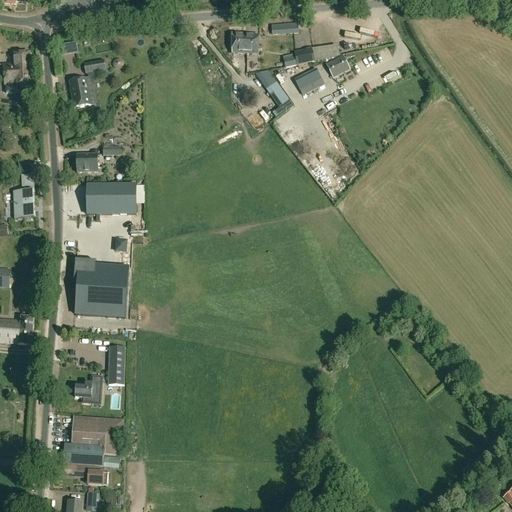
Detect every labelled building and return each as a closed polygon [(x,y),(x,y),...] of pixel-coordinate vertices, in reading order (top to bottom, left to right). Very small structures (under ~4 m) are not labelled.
[(287,26),(287,33),(299,32),(299,25),(287,26)] [(231,55),(248,56),(248,53),(247,53),(247,47),(246,47),(247,36),(233,35),(231,55)] [(260,38),(247,36),(246,47),(247,47),(247,53),(248,53),(248,56),(259,57),(260,38)] [(70,44),(72,55),(79,53),(77,43),(70,44)] [(296,56),(284,58),(286,69),(316,63),(313,50),(295,53),(296,56)] [(16,54),(16,64),(17,65),(5,66),(6,79),(24,78),(24,74),(33,73),(32,54),(16,54)] [(351,71),(344,57),(327,65),(334,80),(351,71)] [(87,63),(88,71),(109,69),(107,60),(87,63)] [(121,69),(128,66),(125,60),(118,63),(121,69)] [(322,80),(317,70),(295,81),(301,92),(322,80)] [(6,79),(6,95),(22,94),(21,89),(33,89),(33,73),(24,74),(24,78),(6,79)] [(70,83),(74,103),(75,110),(96,106),(92,79),(70,83)] [(328,113),(339,109),(336,99),(324,103),(328,113)] [(293,106),(290,103),(274,115),(277,118),(293,106)] [(322,105),(319,108),(326,117),(329,114),(322,105)] [(229,146),(241,141),(239,135),(227,141),(229,146)] [(121,149),(115,149),(114,149),(113,149),(104,149),(104,157),(106,157),(112,158),(114,158),(114,157),(116,157),(122,157),(121,149)] [(98,170),(98,156),(78,157),(78,174),(95,174),(95,170),(98,170)] [(16,221),(37,220),(35,176),(23,177),(23,193),(14,193),(16,221)] [(88,216),(138,216),(137,196),(143,196),(143,187),(137,187),(88,187),(88,216)] [(107,225),(112,231),(119,225),(114,220),(107,225)] [(0,226),(0,238),(9,237),(8,226),(0,226)] [(127,254),(128,241),(116,240),(115,253),(127,254)] [(127,320),(130,269),(80,266),(77,316),(127,320)] [(0,288),(10,289),(11,271),(0,270),(0,288)] [(0,314),(8,315),(9,296),(0,295),(0,314)] [(0,321),(0,344),(33,346),(34,319),(23,318),(22,323),(0,321)] [(111,348),(110,386),(125,387),(126,349),(111,348)] [(76,399),(82,399),(81,405),(102,407),(104,378),(91,377),(91,385),(87,385),(87,386),(77,386),(76,399)] [(125,421),(75,418),(73,445),(107,448),(106,457),(122,458),(125,421)] [(106,448),(66,446),(64,466),(104,468),(119,470),(120,459),(105,458),(106,448)] [(64,467),(64,474),(76,475),(75,477),(89,478),(89,486),(108,487),(109,475),(100,474),(100,469),(64,467)] [(123,496),(123,485),(114,485),(114,496),(123,496)] [(99,511),(100,495),(89,494),(87,511),(99,511)] [(108,497),(107,506),(116,507),(117,498),(108,497)] [(68,511),(82,511),(83,504),(69,502),(68,511)]
